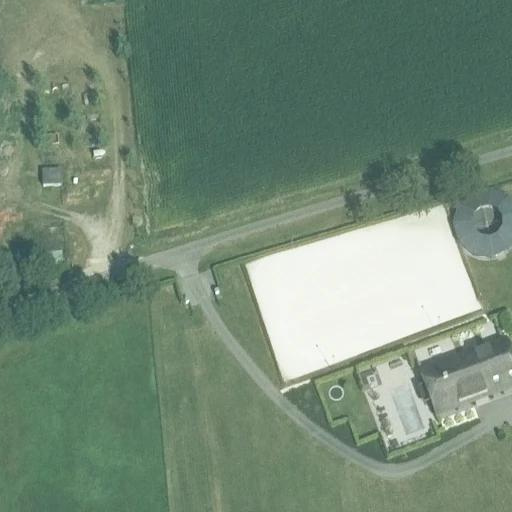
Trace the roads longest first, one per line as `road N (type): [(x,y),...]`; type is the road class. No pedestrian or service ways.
road 1 (unclassified): [(0,308),(511,155)]
road 2 (unknown): [(178,254),(225,331),(292,410),(365,460),(408,460),(511,414)]
